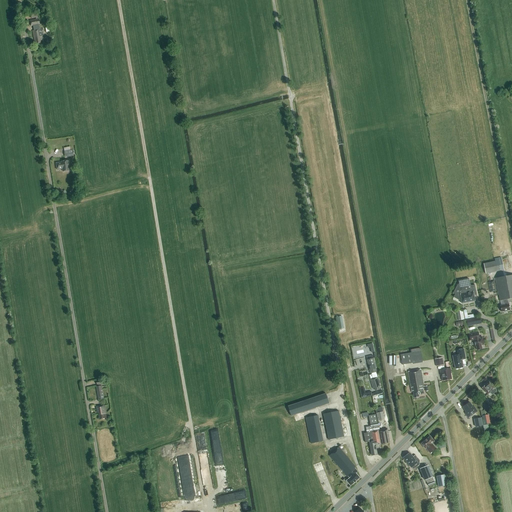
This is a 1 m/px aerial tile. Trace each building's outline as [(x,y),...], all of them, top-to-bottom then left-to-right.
[(40,24),(38,12),(31,14),(32,18),(36,17),(36,19),(30,21),(31,26),(40,24)] [(41,37),(44,36),(43,29),(40,30),(32,31),(35,43),(37,42),(37,44),(41,43),(40,41),(42,40),(41,37)] [(61,161),(62,162),(56,163),(57,170),(62,169),(63,172),(70,171),(69,160),(61,161)] [(495,261),(482,264),(484,274),(504,270),(501,257),(495,259),(495,261)] [(511,275),(496,278),(500,301),(503,300),(504,305),(500,306),(501,312),(510,310),(508,303),(511,301),(511,275)] [(452,293),(454,294),(452,297),(461,303),(462,304),(475,301),(474,295),(477,295),(476,291),(475,285),(470,286),(469,279),(458,281),(459,285),(457,284),(452,293)] [(488,282),(490,292),(496,291),(494,281),(488,282)] [(465,309),(466,319),(476,317),(475,314),(469,315),(468,309),(465,309)] [(335,317),(337,330),(344,329),(342,316),(335,317)] [(466,319),(468,327),(475,325),(474,318),(466,319)] [(482,337),(479,338),(478,332),(469,334),(470,341),(474,340),(475,346),(476,346),(477,350),(482,349),(481,345),(484,345),(482,337)] [(420,348),(400,351),(402,365),(412,363),(412,364),(423,362),(420,348)] [(455,369),(463,367),(462,361),(462,359),(465,359),(463,349),(457,350),(458,355),(453,356),(454,365),(455,365),(455,369)] [(378,379),(377,377),(378,377),(373,358),(367,360),(370,374),(371,373),(372,374),(369,375),(371,379),(370,380),(373,389),(374,388),(375,391),(380,389),(379,387),(380,386),(379,384),(380,383),(379,380),(378,380),(378,379)] [(435,359),(436,366),(443,365),(442,358),(435,359)] [(443,381),(451,379),(451,374),(450,368),(440,370),(441,376),(442,376),(443,381)] [(423,387),(424,387),(421,370),(408,372),(412,393),(413,392),(414,398),(419,397),(418,395),(424,394),(423,389),(424,389),(423,387)] [(496,389),(495,388),(489,382),(484,386),(483,386),(482,387),(482,388),(488,395),(490,392),(492,395),(496,391),(496,389)] [(288,406),(291,416),(329,403),(326,393),(288,406)] [(468,418),(477,411),(474,407),(473,408),(470,402),(463,407),(466,412),(465,413),(468,418)] [(100,419),(107,418),(105,406),(96,407),(97,413),(98,413),(100,419)] [(339,411),(323,414),(328,440),(344,437),(339,411)] [(376,413),(377,421),(384,419),(383,412),(376,413)] [(378,431),(379,431),(380,431),(378,422),(377,422),(375,414),(369,416),(371,426),(366,427),(367,433),(364,433),(365,443),(369,442),(372,456),(377,454),(376,445),(380,444),(378,431)] [(318,415),(305,418),(311,444),(324,441),(318,415)] [(482,416),(484,425),(490,424),(489,415),(482,416)] [(483,426),(481,418),(474,419),(475,427),(483,426)] [(387,429),(380,431),(379,431),(381,444),(382,444),(383,445),(384,445),(385,444),(390,443),(387,429)] [(430,452),(435,448),(431,444),(434,441),(430,436),(421,444),(425,449),(427,448),(430,452)] [(354,468),(355,467),(339,447),(329,456),(342,471),(342,470),(343,472),(347,477),(348,476),(350,478),(347,481),(351,486),(354,482),(355,483),(356,481),(359,478),(356,473),(357,472),(354,468)] [(410,453),(403,458),(411,468),(412,468),(413,470),(420,465),(418,463),(420,461),(420,460),(416,455),(413,458),(410,453)] [(190,472),(188,457),(181,458),(183,473),(190,472)] [(428,487),(435,484),(428,466),(420,469),(425,480),(427,483),(428,487)] [(437,477),(439,486),(446,485),(444,475),(437,477)]
